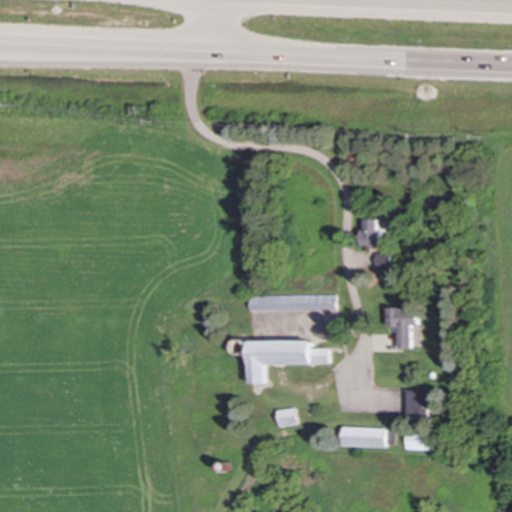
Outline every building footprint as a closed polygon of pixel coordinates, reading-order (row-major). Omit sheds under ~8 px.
[(379,219),(361,219),(361,246),(381,247),(382,228),(379,228),(379,219)] [(392,254),(376,253),(375,269),(391,269),(392,254)] [(336,295),(250,296),(250,312),(337,310),(336,295)] [(400,349),(412,349),(412,326),(420,326),(419,309),(388,310),(389,327),(399,327),(400,349)] [(250,342),(251,385),(267,385),(267,365),(330,364),(330,349),(313,349),(313,341),(250,342)] [(407,417),(428,418),(429,391),(409,390),(407,417)] [(298,425),(296,408),(277,410),(279,427),(298,425)] [(343,447),(386,448),(386,429),(343,427),(343,447)] [(432,450),(433,434),(406,432),(406,449),(432,450)]
